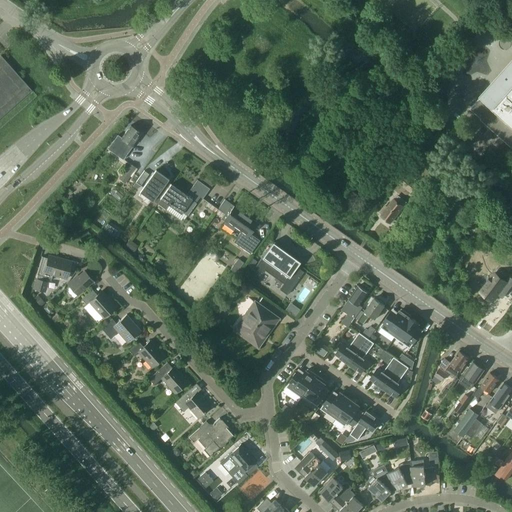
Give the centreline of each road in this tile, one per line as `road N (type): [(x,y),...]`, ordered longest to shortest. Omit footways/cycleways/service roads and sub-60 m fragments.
road 1 (residential): [(269,413),(240,415),(143,306),(127,301),(97,258),(44,244)]
road 2 (tertiary): [(357,256),(227,165),(133,80)]
road 3 (secondary): [(178,511),(0,311)]
road 4 (secondary): [(0,364),(133,511)]
road 5 (tertiary): [(500,355),(357,256)]
road 6 (tertiary): [(0,198),(109,89)]
road 7 (tertiary): [(96,79),(0,175)]
road 8 (residential): [(386,511),(434,498),(501,511)]
